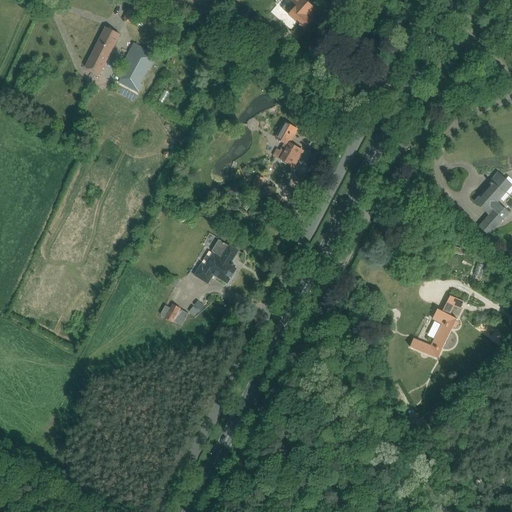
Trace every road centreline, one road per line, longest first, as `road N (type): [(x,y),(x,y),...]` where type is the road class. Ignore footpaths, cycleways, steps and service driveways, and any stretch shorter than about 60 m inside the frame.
road 1 (unclassified): [(164,511),(432,0)]
road 2 (primary): [(188,511),(454,0)]
road 3 (unclassified): [(301,341),(478,0)]
road 4 (unclassified): [(442,511),(301,341)]
road 5 (unclassified): [(215,511),(301,341)]
